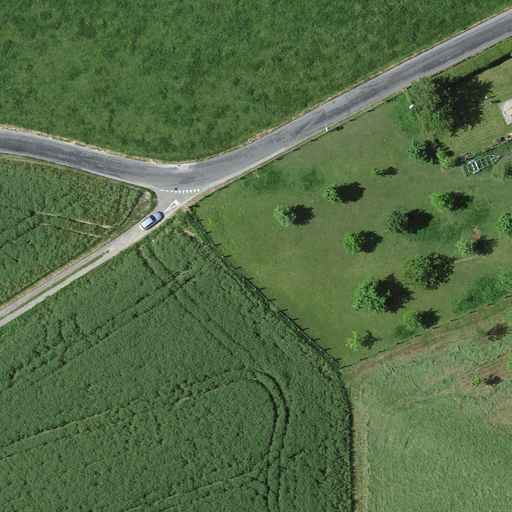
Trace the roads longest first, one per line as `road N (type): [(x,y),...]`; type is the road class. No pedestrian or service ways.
road 1 (tertiary): [(511,23),(181,185)]
road 2 (unclassified): [(181,185),(170,208),(0,322)]
road 3 (tertiary): [(181,185),(0,142)]
